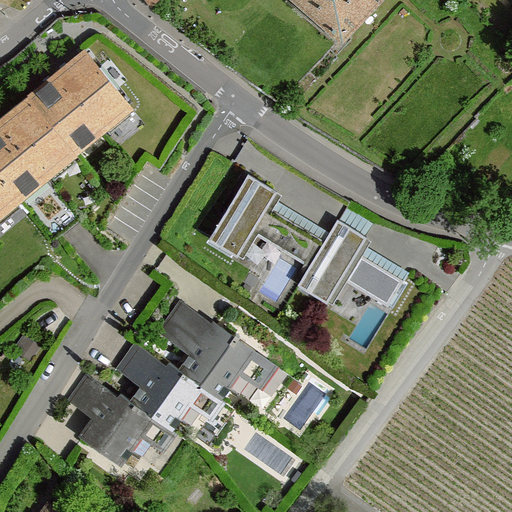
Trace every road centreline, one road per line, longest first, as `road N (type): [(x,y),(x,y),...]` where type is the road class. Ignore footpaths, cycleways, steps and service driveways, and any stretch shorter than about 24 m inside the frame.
road 1 (residential): [(0,463),(133,253),(244,102)]
road 2 (unclassified): [(307,511),(509,230)]
road 3 (residential): [(509,230),(444,217),(378,191),(244,102)]
road 4 (residential): [(244,102),(109,0)]
